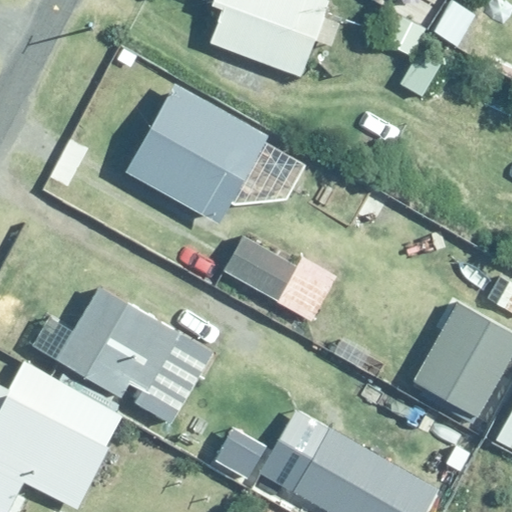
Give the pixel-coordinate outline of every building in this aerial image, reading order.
[(195,0),(217,8),(205,40),(298,74),(311,37),(328,44),(337,21),(320,15),(325,0),(195,0)] [(432,8),(418,0),(389,0),(369,36),(405,56),(432,8)] [(477,9),(462,0),(445,0),(428,27),(454,44),(477,9)] [(265,130),(172,78),(120,170),(213,222),(265,130)] [(240,238),(221,270),(309,322),(337,275),(297,252),(289,266),(240,238)] [(177,328),(95,278),(49,355),(117,396),(126,380),(141,389),(177,328)] [(511,347),(511,329),(456,297),(410,376),(474,413),(511,347)] [(122,414),(21,357),(5,386),(0,383),(0,511),(8,511),(24,485),(69,510),(122,414)] [(511,396),(490,440),(511,451),(511,396)] [(286,511),(254,495),(245,511),(286,511)]
